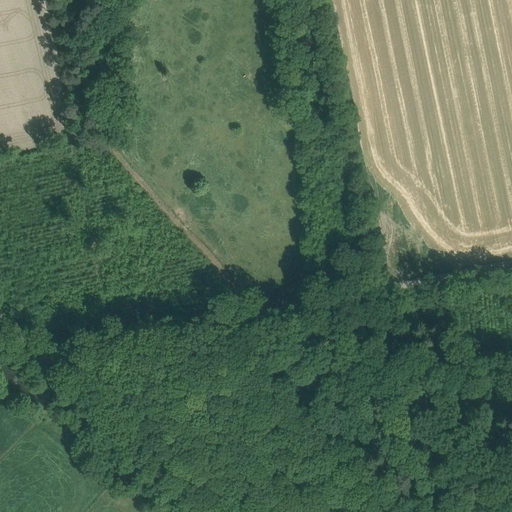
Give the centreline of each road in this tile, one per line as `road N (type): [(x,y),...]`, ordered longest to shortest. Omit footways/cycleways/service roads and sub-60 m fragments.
road 1 (unclassified): [(511,262),(54,356)]
road 2 (track): [(54,356),(237,511)]
